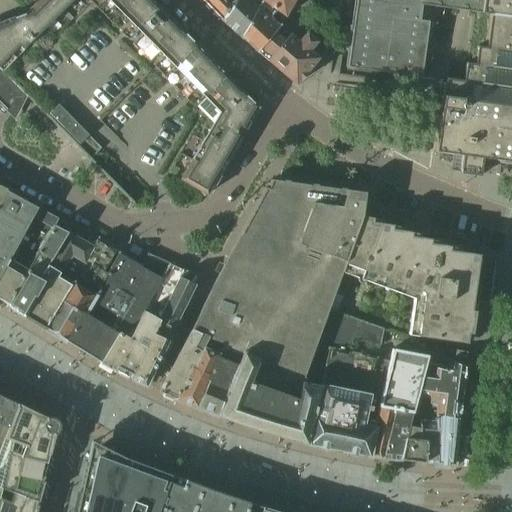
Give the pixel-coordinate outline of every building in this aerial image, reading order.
[(44,29),(59,14),(47,0),(41,0),(30,12),(44,29)] [(47,0),(59,14),(73,0),(47,0)] [(200,191),(206,195),(218,175),(230,155),(241,135),(246,128),(247,125),(258,108),(241,91),(234,84),(226,76),(210,60),(199,48),(195,44),(179,29),(164,13),(159,8),(151,0),(108,0),(122,14),(138,30),(142,34),(158,50),(173,66),(189,81),(204,97),(220,113),(215,120),(204,140),(192,160),(180,180),(200,191)] [(201,0),(215,12),(224,0),(201,0)] [(224,0),(215,12),(240,36),(264,0),(224,0)] [(269,0),(264,0),(240,36),(257,52),(274,33),(287,17),(269,0)] [(269,0),(287,17),(295,0),(269,0)] [(511,0),(356,0),(350,48),(348,67),(421,77),(429,18),(420,17),(422,4),(431,6),(463,11),(492,15),(488,47),(479,46),(476,64),(467,62),(464,80),(446,78),(436,152),(455,155),(453,172),(480,176),(483,158),(492,160),(511,162),(511,0)] [(0,69),(2,71),(44,29),(30,12),(0,23),(0,69)] [(279,37),(274,33),(257,52),(262,56),(267,61),(296,85),(318,58),(290,34),(284,41),(279,37)] [(307,33),(302,39),(312,48),(317,42),(307,33)] [(0,107),(7,116),(15,124),(27,100),(28,97),(7,76),(2,71),(0,69),(0,107)] [(51,102),(41,113),(88,157),(98,145),(51,102)] [(303,376),(329,308),(344,269),(361,216),(365,193),(272,179),(269,187),(267,186),(216,278),(190,330),(202,336),(223,346),(197,407),(227,419),(309,444),(322,387),(313,385),(303,376)] [(0,203),(0,274),(37,208),(7,192),(0,203)] [(0,274),(0,300),(7,305),(53,226),(67,233),(71,227),(37,208),(0,274)] [(470,344),(476,301),(488,302),(493,263),(481,261),(482,255),(469,253),(469,258),(457,256),(458,248),(439,245),(440,241),(420,238),(421,234),(401,231),(402,227),(382,224),(382,220),(361,216),(344,269),(358,275),(357,278),(411,299),(406,335),(470,344)] [(67,233),(53,226),(7,305),(26,317),(45,277),(43,276),(68,233),(67,233)] [(26,317),(45,329),(93,247),(68,233),(43,276),(45,277),(26,317)] [(45,329),(61,338),(102,282),(120,253),(97,240),(93,247),(45,329)] [(61,338),(97,360),(111,333),(123,339),(141,304),(167,262),(148,253),(142,265),(120,253),(102,282),(61,338)] [(178,276),(194,284),(198,276),(167,262),(141,304),(123,339),(126,341),(112,369),(126,376),(178,276)] [(126,376),(144,386),(194,284),(178,276),(126,376)] [(369,457),(382,404),(392,362),(379,359),(379,357),(349,351),(352,341),(382,346),(385,329),(329,308),(303,376),(313,385),(322,387),(309,444),(369,457)] [(202,336),(190,330),(161,388),(161,393),(176,399),(202,336)] [(97,360),(112,369),(126,341),(123,339),(111,333),(97,360)] [(223,346),(202,336),(176,399),(197,407),(223,346)] [(438,415),(438,422),(458,422),(459,418),(466,419),(471,415),(475,384),(471,379),(463,378),(464,366),(467,353),(452,349),(449,363),(434,358),(431,389),(430,393),(439,395),(438,415)] [(394,350),(392,362),(382,404),(396,406),(415,409),(421,388),(431,389),(434,358),(426,356),(394,350)] [(0,395),(0,449),(2,445),(8,426),(17,403),(0,395)] [(0,511),(33,511),(38,501),(44,482),(43,481),(49,458),(48,458),(54,434),(46,417),(17,403),(8,426),(2,445),(0,449),(0,511)] [(385,459),(396,406),(382,404),(369,457),(385,459)] [(413,414),(415,409),(396,406),(385,459),(403,461),(406,440),(427,443),(426,463),(436,464),(438,422),(438,415),(413,414)] [(453,466),(458,422),(438,422),(436,464),(453,466)] [(406,440),(403,461),(426,463),(427,443),(406,440)] [(157,511),(164,494),(171,476),(125,458),(106,448),(105,449),(99,446),(89,457),(88,462),(87,462),(80,490),(75,511),(157,511)] [(259,511),(261,506),(224,494),(171,476),(164,494),(157,511),(259,511)]
